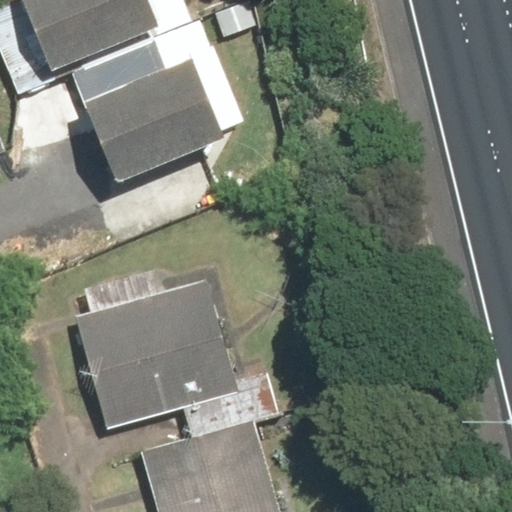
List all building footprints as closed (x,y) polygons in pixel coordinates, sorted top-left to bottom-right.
[(36,0),(62,61),(169,17),(161,0),(36,0)] [(96,94),(131,177),(238,131),(203,49),(96,94)] [(0,83),(0,153),(23,146),(0,83)] [(207,276),(77,313),(108,425),(239,388),(207,276)] [(169,511),(291,511),(263,413),(150,445),(169,511)]
